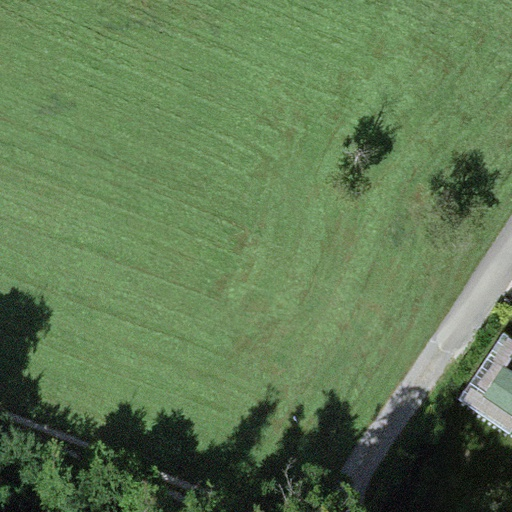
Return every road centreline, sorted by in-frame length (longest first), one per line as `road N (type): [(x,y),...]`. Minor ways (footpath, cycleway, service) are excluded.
road 1 (residential): [(511,232),(365,451),(338,511)]
road 2 (track): [(220,511),(0,432)]
